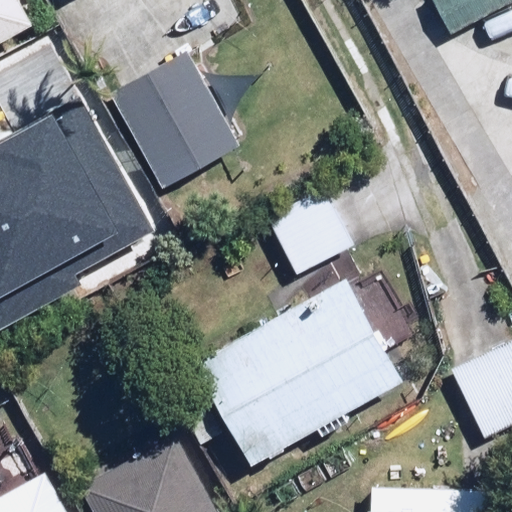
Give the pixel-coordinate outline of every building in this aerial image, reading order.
[(0,0),(0,36),(31,19),(20,0),(0,0)] [(504,0),(433,0),(453,31),(504,0)] [(194,48),(111,89),(161,187),(243,145),(194,48)] [(0,317),(172,222),(88,73),(0,122),(0,317)] [(351,247),(325,186),(265,213),(291,273),(351,247)] [(401,377),(341,273),(194,359),(254,462),(401,377)] [(511,423),(511,342),(454,369),(484,436),(511,423)] [(229,511),(184,421),(78,473),(80,476),(97,511),(229,511)] [(0,511),(75,511),(50,466),(0,493),(0,511)] [(511,489),(363,486),(362,503),(362,511),(511,511),(511,504),(511,489)]
